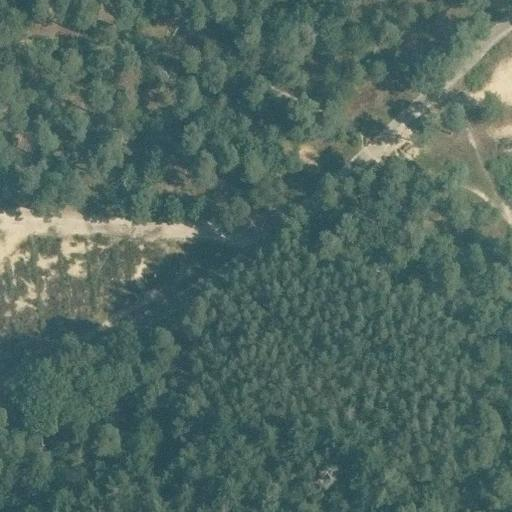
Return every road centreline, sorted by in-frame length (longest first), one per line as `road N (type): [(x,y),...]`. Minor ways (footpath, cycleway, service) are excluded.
road 1 (track): [(0,432),(174,330),(419,108)]
road 2 (track): [(419,108),(511,30)]
